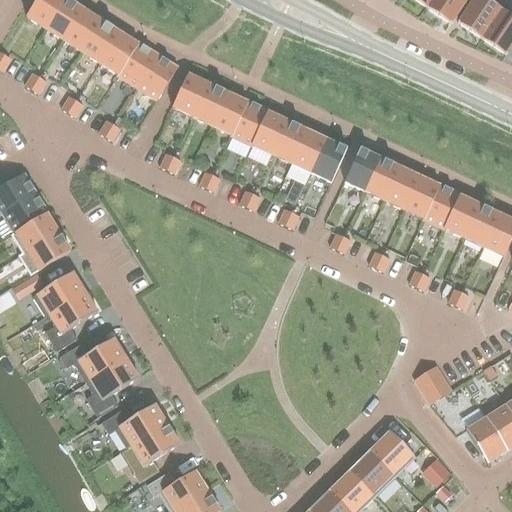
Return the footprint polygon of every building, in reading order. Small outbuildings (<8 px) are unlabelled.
[(63,0),(37,0),(25,19),(44,31),(63,0)] [(63,0),(44,31),(63,43),(83,11),(64,0),(63,0)] [(411,0),(426,10),(432,0),(411,0)] [(432,0),(426,10),(450,26),(467,0),(432,0)] [(473,0),(457,24),(481,41),(501,11),(500,10),(484,0),(473,0)] [(511,12),(503,6),(500,10),(501,11),(481,41),(505,57),(511,46),(511,12)] [(63,43),(81,54),(101,23),(83,11),(63,43)] [(81,54),(99,66),(119,35),(101,23),(81,54)] [(138,45),(137,45),(137,46),(119,35),(99,66),(116,77),(116,78),(116,79),(138,45)] [(116,79),(136,91),(157,57),(138,45),(116,79)] [(136,91),(155,104),(177,70),(157,57),(136,91)] [(39,80),(32,76),(24,88),(31,93),(39,80)] [(187,76),(171,110),(191,120),(207,86),(187,76)] [(31,93),(37,97),(45,84),(39,80),(31,93)] [(191,120),(211,129),(227,95),(207,86),(191,120)] [(230,138),(229,139),(230,139),(247,103),(246,103),(246,104),(227,95),(211,129),(230,138)] [(75,104),(68,99),(60,112),(67,116),(75,104)] [(230,139),(251,149),(268,113),(247,103),(230,139)] [(67,116),(74,120),(82,108),(75,104),(67,116)] [(252,148),(271,157),(287,123),(268,114),(268,113),(251,149),(252,148)] [(112,128),(106,123),(98,136),(105,140),(112,128)] [(271,157),(290,166),(306,132),(287,123),(271,157)] [(105,140),(111,144),(119,132),(112,128),(105,140)] [(290,166),(310,175),(326,142),(306,132),(290,166)] [(330,185),(346,151),(326,142),(310,175),(330,185)] [(359,151),(344,185),(364,194),(380,160),(359,151)] [(173,160),(165,156),(159,170),(166,173),(173,160)] [(166,173),(174,177),(180,163),(173,160),(166,173)] [(380,160),(364,194),(383,203),(399,170),(380,160)] [(399,170),(383,203),(403,213),(419,179),(399,170)] [(212,178),(204,175),(198,188),(205,192),(212,178)] [(35,195),(23,176),(0,189),(0,214),(1,216),(35,195)] [(205,192),(213,195),(219,182),(212,178),(205,192)] [(438,186),(438,188),(419,179),(403,213),(422,221),(421,223),(422,223),(439,187),(438,186)] [(460,196),(439,187),(422,223),(443,233),(460,196)] [(290,191),(285,201),(295,205),(299,195),(290,191)] [(252,197),(245,194),(238,207),(246,211),(252,197)] [(47,214),(35,195),(1,216),(13,235),(47,214)] [(444,232),(463,241),(479,207),(460,198),(460,197),(460,196),(443,233),(444,232)] [(246,211),(253,214),(259,201),(252,197),(246,211)] [(479,207),(463,241),(482,250),(498,216),(479,207)] [(291,215),(284,212),(277,225),(285,229),(291,215)] [(58,234),(47,217),(48,216),(47,214),(13,235),(10,237),(22,256),(58,234)] [(285,229),(292,232),(298,219),(291,215),(285,229)] [(503,259),(511,239),(511,222),(498,216),(482,250),(503,259)] [(30,278),(70,253),(58,234),(22,256),(17,258),(30,278)] [(342,240),(335,236),(329,250),(336,253),(342,240)] [(336,253),(344,257),(350,243),(342,240),(336,253)] [(382,258),(374,255),(368,268),(375,272),(382,258)] [(375,272),(383,275),(389,262),(382,258),(375,272)] [(48,317),(84,294),(72,274),(31,299),(44,320),(48,318),(48,317)] [(422,277),(414,274),(408,287),(415,290),(422,277)] [(42,287),(36,276),(22,285),(29,295),(42,287)] [(415,290),(423,294),(429,280),(422,277),(415,290)] [(461,295),(453,292),(447,305),(455,309),(461,295)] [(84,294),(48,317),(48,318),(55,329),(44,335),(56,354),(76,341),(70,331),(97,314),(84,294)] [(455,309),(462,312),(468,299),(461,295),(455,309)] [(85,386),(125,360),(113,340),(86,357),(80,347),(59,359),(66,370),(73,366),(85,386)] [(28,374),(38,368),(32,357),(21,364),(28,374)] [(138,380),(125,360),(85,386),(92,397),(85,401),(97,420),(117,407),(111,397),(138,380)] [(489,383),(497,379),(490,368),(483,373),(489,383)] [(435,369),(424,376),(440,400),(450,393),(435,369)] [(424,376),(413,383),(429,407),(440,400),(424,376)] [(511,419),(504,407),(505,407),(503,403),(482,416),(484,420),(485,420),(506,453),(511,449),(511,419)] [(114,432),(125,451),(126,451),(166,426),(154,406),(127,423),(121,413),(100,425),(107,437),(114,432)] [(485,420),(484,420),(465,432),(486,466),(506,453),(485,420)] [(179,446),(166,426),(126,451),(125,451),(119,455),(138,486),(158,473),(152,463),(179,446)] [(368,454),(394,480),(415,460),(390,434),(370,454),(369,453),(368,454)] [(394,480),(368,454),(348,473),(374,499),(394,480)] [(436,462),(424,474),(438,488),(450,477),(436,462)] [(176,511),(207,493),(195,473),(175,485),(168,474),(146,488),(153,499),(158,496),(167,511),(176,511)] [(328,493),(346,511),(359,511),(374,499),(348,473),(347,474),(348,475),(330,493),(329,492),(328,493)] [(451,498),(442,489),(435,495),(444,504),(451,498)] [(218,511),(207,493),(176,511),(218,511)] [(309,511),(346,511),(328,493),(309,511)]
